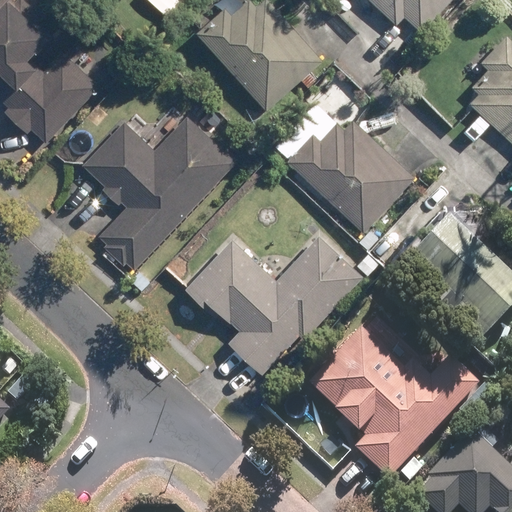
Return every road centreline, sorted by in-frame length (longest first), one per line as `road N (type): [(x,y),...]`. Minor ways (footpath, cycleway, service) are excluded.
road 1 (residential): [(0,245),(156,395)]
road 2 (residential): [(156,395),(282,511)]
road 3 (residential): [(46,511),(156,395)]
